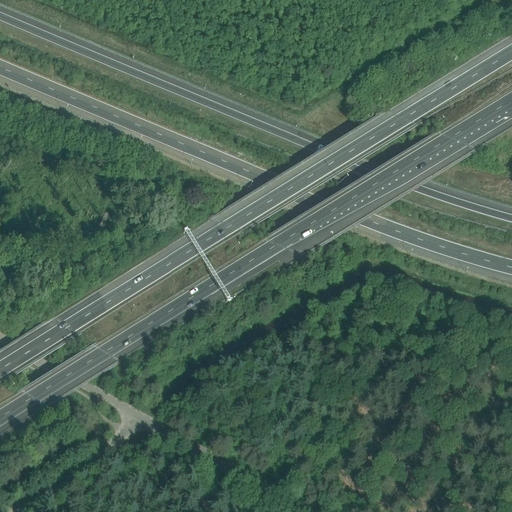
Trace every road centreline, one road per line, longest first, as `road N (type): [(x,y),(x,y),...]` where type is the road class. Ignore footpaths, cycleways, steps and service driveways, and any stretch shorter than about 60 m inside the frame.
road 1 (motorway): [(511,52),(0,369)]
road 2 (motorway): [(0,417),(511,100)]
road 3 (motorway): [(511,219),(372,173),(0,18)]
road 4 (motorway): [(0,67),(373,222),(511,267)]
road 5 (unclassified): [(305,511),(138,415)]
road 6 (unclassified): [(7,511),(92,461),(138,415)]
road 7 (unclassified): [(138,415),(0,336)]
